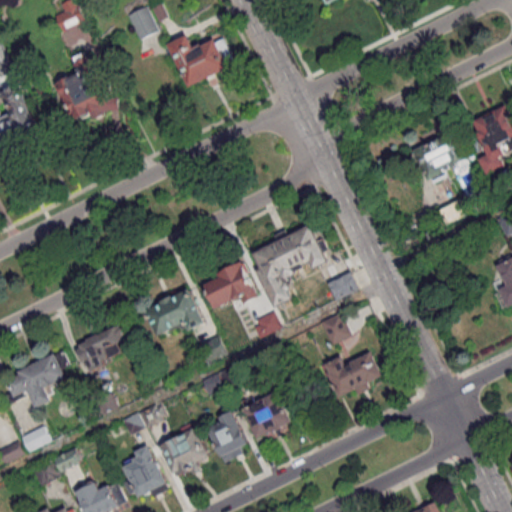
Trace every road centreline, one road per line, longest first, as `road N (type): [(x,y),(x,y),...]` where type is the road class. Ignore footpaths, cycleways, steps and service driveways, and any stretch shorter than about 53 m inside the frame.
road 1 (residential): [(490,0),(0,249)]
road 2 (tertiary): [(500,511),(318,144)]
road 3 (residential): [(0,329),(272,193),(298,175),(318,144)]
road 4 (tertiary): [(444,395),(209,511)]
road 5 (residential): [(318,144),(511,44)]
road 6 (tertiary): [(321,511),(511,415)]
